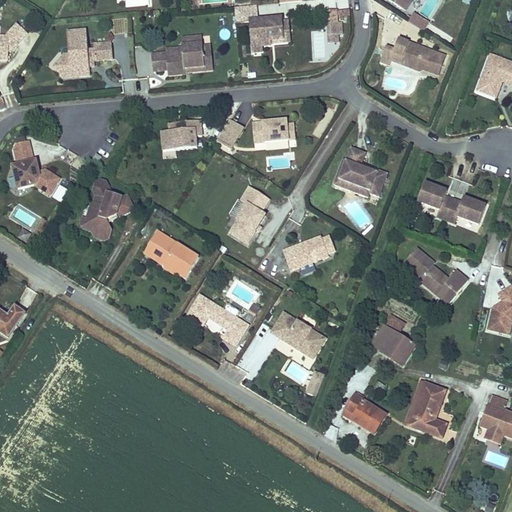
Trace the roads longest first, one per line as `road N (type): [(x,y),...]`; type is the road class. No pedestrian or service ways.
road 1 (tertiary): [(0,245),(427,511)]
road 2 (residential): [(0,130),(39,112),(338,86)]
road 3 (residential): [(338,86),(431,145),(506,152)]
